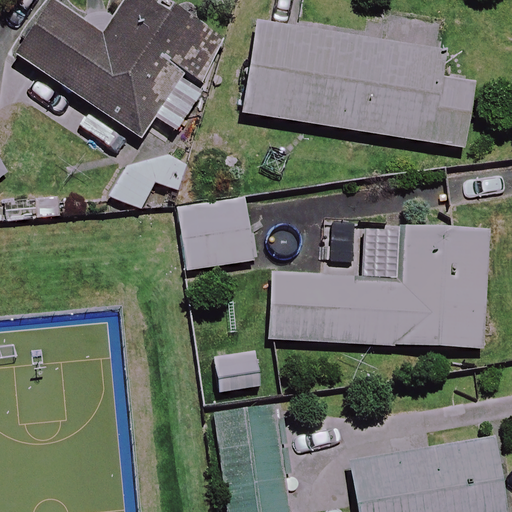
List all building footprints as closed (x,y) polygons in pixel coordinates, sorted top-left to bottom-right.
[(219,50),(140,0),(128,0),(100,44),(46,9),(11,64),(137,144),(152,121),(173,134),(200,92),(194,89),(219,50)] [(441,58),(254,28),(239,119),(460,154),(471,85),(437,80),(441,58)] [(250,265),(243,209),(178,217),(184,273),(250,265)] [(484,236),(401,231),(398,285),(270,277),(266,342),(477,354),(484,236)] [(285,511),(273,413),(213,420),(224,511),(285,511)] [(501,511),(491,444),(346,467),(353,511),(501,511)]
